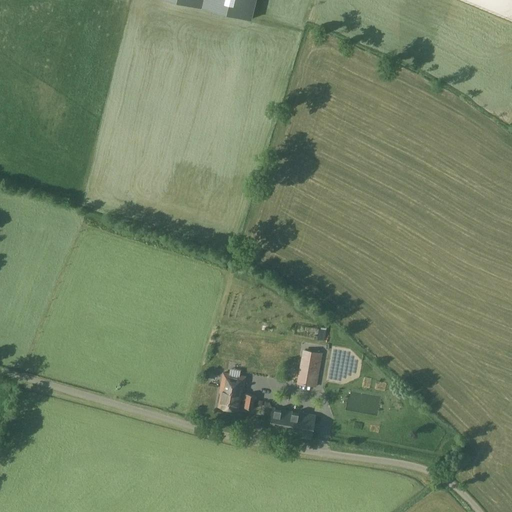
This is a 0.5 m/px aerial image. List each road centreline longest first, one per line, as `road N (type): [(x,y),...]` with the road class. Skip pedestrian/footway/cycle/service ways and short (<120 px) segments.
road 1 (unclassified): [(263,441),(0,372)]
road 2 (unclassified): [(263,441),(420,472),(451,485),(480,511)]
